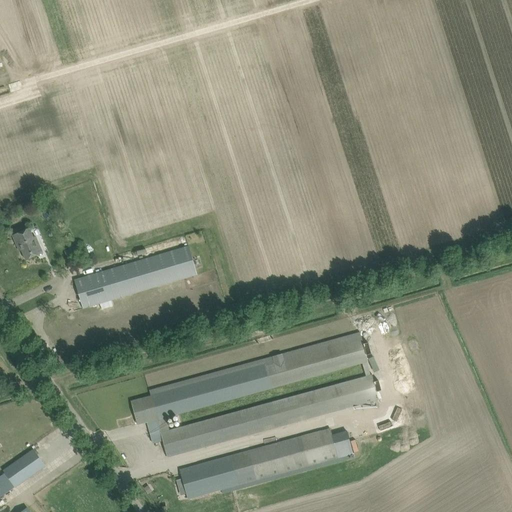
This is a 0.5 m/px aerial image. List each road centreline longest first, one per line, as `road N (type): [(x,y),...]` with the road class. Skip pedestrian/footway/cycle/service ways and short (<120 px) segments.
road 1 (track): [(0,396),(511,252)]
road 2 (unclassified): [(132,511),(0,321)]
